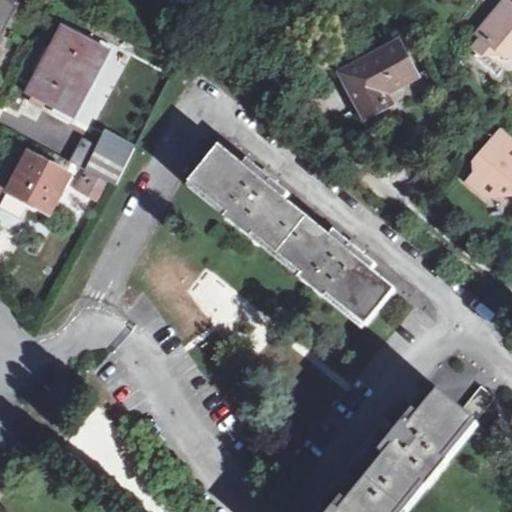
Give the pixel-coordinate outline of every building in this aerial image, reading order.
[(0,0),(0,35),(17,0),(0,0)] [(511,0),(507,6),(504,4),(476,37),(479,40),(489,49),(501,60),(511,58),(511,0)] [(102,49),(65,29),(30,93),(74,117),(93,82),(86,78),(102,49)] [(480,58),(489,49),(479,40),(471,51),(480,58)] [(86,78),(93,82),(108,52),(102,49),(86,78)] [(410,79),(392,50),(339,81),(364,122),(388,107),(383,97),(410,79)] [(106,178),(121,183),(136,142),(102,130),(97,144),(80,138),(68,170),(79,174),(73,190),(98,199),(106,178)] [(511,146),(497,135),(472,167),(474,178),(466,186),(484,199),(511,198),(511,146)] [(240,165),(218,148),(189,184),(228,214),(224,218),(250,239),(254,235),(300,276),(299,279),(322,300),(326,294),(363,324),(392,289),(369,270),(373,266),(333,232),(327,236),(281,200),(286,195),(245,161),(240,165)] [(71,175),(28,153),(6,199),(30,211),(31,209),(49,218),(71,175)] [(474,178),(472,167),(459,181),(466,186),(474,178)] [(400,511),(422,484),(426,488),(448,464),(442,458),(492,399),(478,385),(459,409),(441,393),(422,416),(414,411),(380,452),(385,456),(347,503),(343,499),(331,511),(400,511)]
